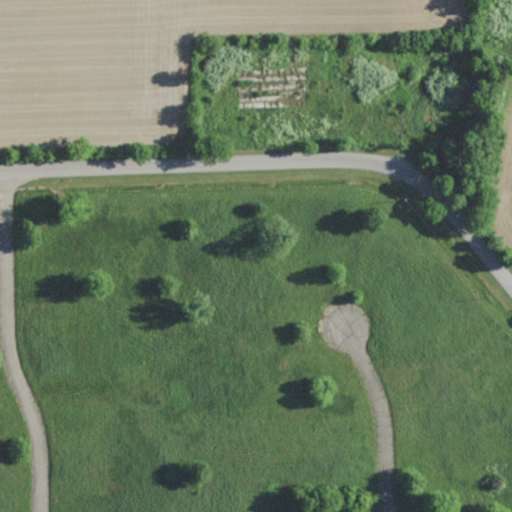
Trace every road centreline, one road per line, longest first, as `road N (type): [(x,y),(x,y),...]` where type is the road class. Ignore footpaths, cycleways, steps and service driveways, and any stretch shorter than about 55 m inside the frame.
road 1 (residential): [(511,286),(434,194),(373,162),(0,170)]
road 2 (residential): [(3,170),(8,337),(39,431),(39,511)]
road 3 (residential): [(388,511),(381,412),(344,326)]
